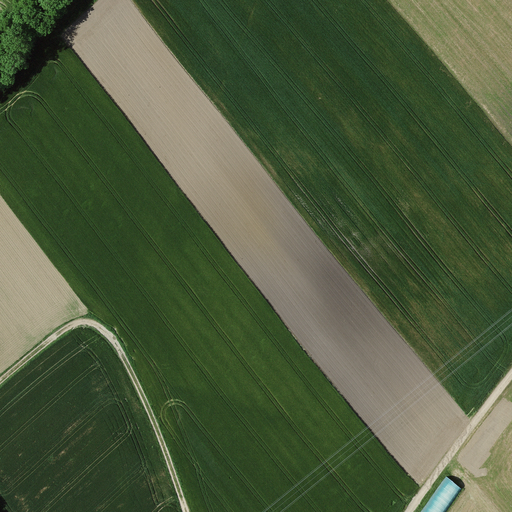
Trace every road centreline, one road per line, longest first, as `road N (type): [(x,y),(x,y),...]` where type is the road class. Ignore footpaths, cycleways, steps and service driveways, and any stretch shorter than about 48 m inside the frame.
road 1 (track): [(185,511),(133,374),(94,323),(54,334),(0,381)]
road 2 (track): [(511,369),(408,511)]
